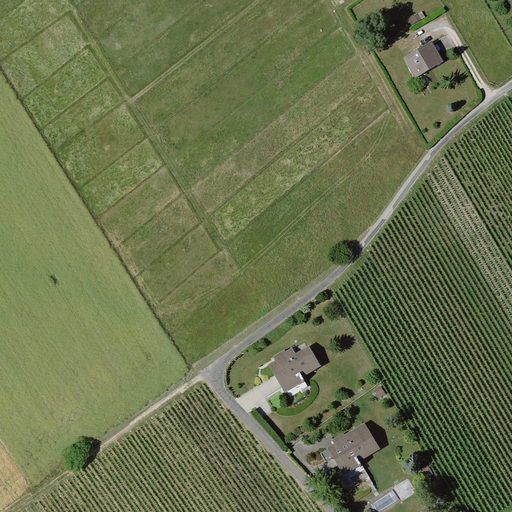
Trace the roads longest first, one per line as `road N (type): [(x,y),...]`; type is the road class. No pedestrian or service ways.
road 1 (unclassified): [(511,84),(434,151),(342,268),(214,368),(218,391),(335,511)]
road 2 (track): [(214,368),(9,511)]
